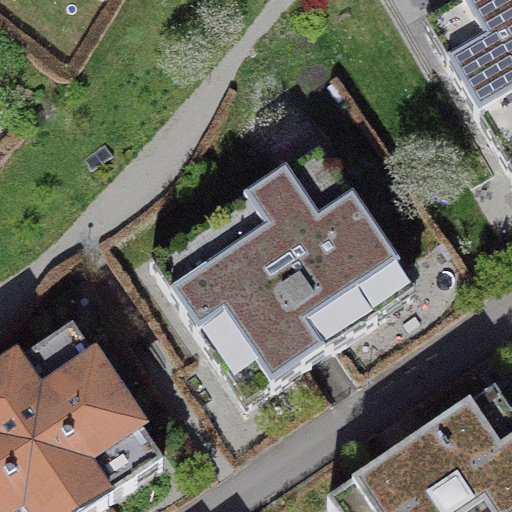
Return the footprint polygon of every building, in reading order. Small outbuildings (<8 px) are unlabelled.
[(511,0),(462,0),(458,2),(484,47),(457,63),(511,157),(511,0)] [(341,154),(155,279),(223,381),(250,363),(278,406),(344,362),(396,327),(378,301),(421,273),(341,154)] [(143,214),(112,233),(134,268),(165,249),(143,214)] [(0,511),(126,511),(127,511),(126,508),(161,485),(137,450),(163,433),(96,333),(35,374),(34,372),(0,394),(0,511)] [(511,511),(511,449),(508,452),(476,406),(327,508),(329,511),(511,511)]
